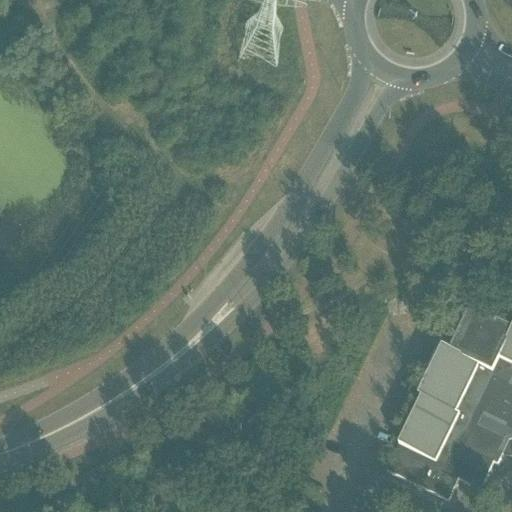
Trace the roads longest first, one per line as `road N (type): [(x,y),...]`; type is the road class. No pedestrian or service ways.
road 1 (secondary): [(85,418),(163,381),(252,303),(312,237),(375,114),(414,80)]
road 2 (secondary): [(364,55),(351,100),(285,216),(200,318),(85,418)]
